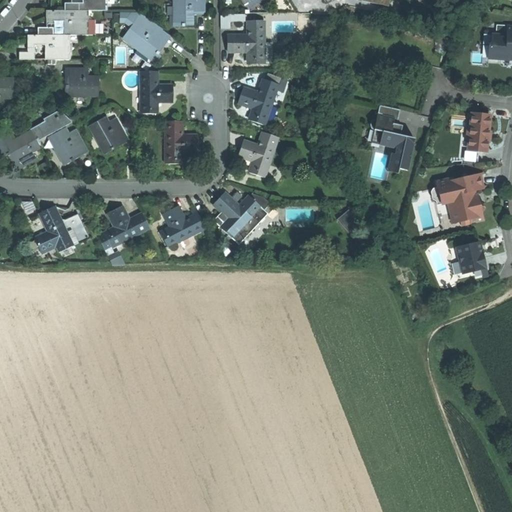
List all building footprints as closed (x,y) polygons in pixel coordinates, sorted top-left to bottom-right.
[(64,3),(64,12),(88,11),(107,11),(107,4),(114,4),(113,0),(82,0),(82,3),(64,3)] [(173,0),(174,25),(182,25),(182,28),(185,28),(185,27),(188,27),(192,27),(192,16),(197,16),(197,14),(204,14),(204,2),(192,2),(192,0),(173,0)] [(64,12),(46,12),(46,17),(46,22),(53,22),(64,22),(64,35),(70,35),(88,35),(88,34),(95,34),(95,21),(88,21),(88,11),(64,12)] [(123,22),(131,27),(133,23),(141,13),(137,11),(119,11),(119,22),(123,22)] [(136,25),(143,15),(141,13),(133,23),(136,25)] [(220,14),(220,28),(230,28),(230,21),(244,21),(244,14),(220,14)] [(162,30),(143,15),(136,25),(133,23),(131,27),(122,38),(152,60),(156,54),(159,56),(159,55),(161,53),(160,53),(162,49),(164,47),(155,39),(162,30)] [(247,64),(262,64),(262,42),(262,21),(247,21),(247,36),(231,36),(231,52),(239,52),(247,52),(247,64)] [(488,46),(487,59),(511,60),(511,27),(506,27),(506,36),(491,35),(491,46),(488,46)] [(155,39),(164,47),(172,37),(162,30),(155,39)] [(44,60),(70,60),(70,35),(64,35),(54,35),(38,36),(27,36),(27,40),(27,45),(34,45),(44,45),(44,60)] [(482,45),(488,46),(491,46),(491,35),(482,35),(482,45)] [(262,42),(262,64),(271,63),(270,42),(262,42)] [(156,54),(152,60),(156,63),(161,56),(159,55),(159,56),(156,54)] [(97,97),(97,78),(85,78),(85,70),(76,70),(76,71),(76,78),(65,78),(65,85),(64,85),(63,89),(66,89),(66,96),(97,97)] [(156,71),(141,71),(141,115),(153,115),(153,109),(157,109),(157,102),(172,102),(172,93),(172,86),(156,86),(156,71)] [(266,72),(264,80),(277,84),(275,88),(281,90),(285,79),(266,72)] [(13,80),(0,79),(0,106),(3,106),(3,98),(13,98),(13,80)] [(251,120),(262,124),(275,88),(277,84),(264,80),(262,79),(257,93),(242,87),(239,96),(237,102),(251,108),(249,113),(253,115),(251,120)] [(397,120),(399,110),(378,106),(375,121),(374,120),(372,121),(370,122),(369,124),(370,126),(370,128),(372,130),(373,130),(377,131),(376,136),(380,137),(379,144),(396,148),(394,156),(391,167),(398,169),(406,171),(412,144),(404,142),(405,137),(399,136),(401,126),(396,125),(397,120)] [(51,135),(52,136),(62,131),(61,129),(72,123),(59,112),(44,122),(45,124),(41,126),(48,137),(51,135)] [(487,132),(489,116),(471,115),(470,125),(467,127),(466,136),(468,139),(470,139),(469,150),(478,151),(486,152),(487,132)] [(89,127),(103,153),(107,151),(110,150),(112,152),(114,151),(114,150),(120,146),(115,137),(122,133),(117,123),(110,127),(105,118),(89,127)] [(180,122),(165,122),(165,165),(178,165),(178,159),(180,159),(180,153),(196,153),(196,145),(196,137),(180,137),(180,122)] [(41,126),(29,131),(30,133),(35,142),(48,137),(41,126)] [(0,139),(9,135),(12,143),(17,140),(12,129),(0,134),(0,139)] [(48,138),(63,165),(70,161),(72,164),(74,162),(74,161),(80,157),(87,153),(82,144),(77,134),(70,138),(68,134),(65,129),(62,131),(52,136),(48,138)] [(377,131),(373,130),(371,143),(379,144),(380,137),(376,136),(377,131)] [(262,178),(276,137),(262,132),(257,146),(241,141),(239,148),(236,155),(252,161),(249,167),(252,168),(250,174),(262,178)] [(35,142),(30,133),(17,140),(12,143),(3,147),(6,154),(5,155),(5,156),(7,158),(9,156),(12,163),(22,158),(26,165),(29,163),(35,160),(31,153),(39,150),(35,142)] [(115,137),(120,146),(127,142),(122,133),(115,137)] [(3,147),(12,143),(9,135),(0,139),(0,156),(1,158),(5,156),(5,155),(6,154),(3,147)] [(467,150),(462,149),(460,165),(476,164),(478,151),(469,150),(467,150)] [(391,167),(394,156),(393,156),(392,156),(390,157),(389,158),(386,171),(397,174),(398,169),(391,167)] [(22,158),(12,163),(16,170),(26,165),(22,158)] [(481,189),(477,175),(467,177),(463,174),(460,179),(452,180),(452,179),(435,183),(436,189),(439,200),(445,198),(447,203),(449,213),(453,212),(456,223),(469,220),(470,224),(483,221),(481,213),(483,208),(479,205),(478,202),(476,202),(474,197),(473,191),(481,189)] [(439,200),(436,189),(430,191),(433,200),(436,206),(447,203),(445,198),(439,200)] [(244,222),(259,207),(262,209),(265,206),(258,200),(255,203),(253,201),(253,200),(252,199),(251,199),(247,196),(237,206),(226,196),(220,202),(215,207),(223,215),(226,218),(222,223),(221,222),(217,226),(230,238),(244,222)] [(33,239),(40,253),(55,246),(58,253),(89,237),(82,223),(77,214),(61,222),(53,206),(44,210),(39,213),(48,232),(33,239)] [(148,228),(140,213),(127,220),(120,206),(113,209),(105,213),(113,228),(107,230),(109,233),(104,236),(110,248),(148,228)] [(204,228),(196,214),(192,216),(183,221),(175,206),(168,210),(162,213),(169,228),(158,233),(166,247),(199,230),(204,228)] [(259,207),(244,222),(251,228),(265,213),(262,209),(259,207)] [(77,214),(82,223),(85,221),(81,212),(77,214)] [(244,222),(230,238),(236,244),(239,241),(242,237),(251,228),(244,222)] [(104,236),(102,233),(96,236),(104,251),(110,248),(104,236)] [(455,248),(461,275),(478,271),(485,269),(483,260),(481,251),(478,252),(476,243),(455,248)] [(171,258),(166,247),(159,251),(165,262),(171,258)]
